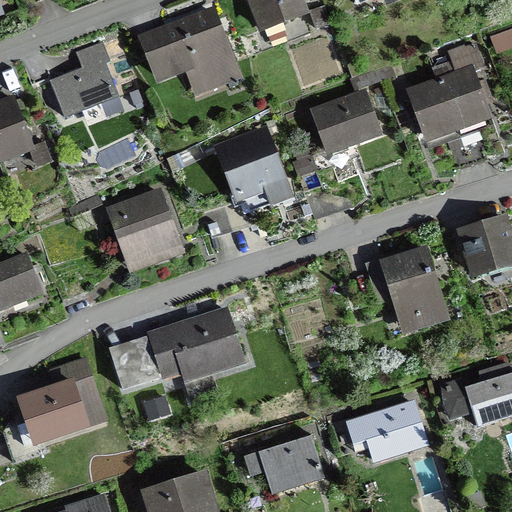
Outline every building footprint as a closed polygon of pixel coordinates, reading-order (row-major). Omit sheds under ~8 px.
[(303,0),(246,0),(260,36),(310,17),(308,12),(303,0)] [(332,25),(325,5),(308,12),(310,17),(315,32),(332,25)] [(215,7),(137,36),(156,86),(186,74),(194,97),(242,79),(215,7)] [(511,23),(488,33),(496,55),(511,48),(511,23)] [(82,68),(49,81),(65,121),(82,114),(85,121),(105,114),(107,118),(125,111),(106,64),(110,63),(102,42),(75,52),(82,68)] [(431,69),(435,80),(405,90),(414,113),(425,145),(429,144),(430,147),(454,139),(453,136),(460,133),(462,138),(487,129),(486,124),(492,122),(486,106),(493,104),(488,89),(485,80),(479,82),(476,72),(485,69),(476,42),(447,52),(451,62),(431,69)] [(366,89),(309,110),(327,158),(383,138),(366,89)] [(0,100),(0,167),(31,156),(36,169),(53,162),(45,142),(33,146),(14,96),(4,100),(0,100)] [(266,127),(213,146),(235,206),(265,195),(270,209),(294,200),(266,127)] [(313,170),(309,158),(291,164),(295,176),(313,170)] [(159,192),(108,209),(129,272),(180,254),(159,192)] [(91,202),(65,213),(69,224),(95,212),(91,202)] [(511,231),(507,216),(456,231),(471,282),(511,269),(511,231)] [(428,248),(366,265),(377,307),(392,303),(401,337),(448,324),(428,248)] [(0,312),(41,296),(25,255),(0,265),(0,312)] [(225,314),(147,337),(159,378),(179,372),(182,380),(240,363),(225,314)] [(54,385),(18,396),(33,444),(103,422),(83,361),(49,372),(54,385)] [(461,380),(436,386),(445,418),(467,411),(471,424),(511,413),(511,371),(462,385),(461,380)] [(409,401),(344,420),(351,444),(364,440),(369,460),(422,444),(409,401)] [(305,434),(240,454),(247,477),(260,473),(266,493),(318,477),(305,434)] [(213,511),(201,469),(134,489),(141,511),(213,511)] [(54,511),(102,511),(97,495),(62,506),(63,509),(54,511)]
